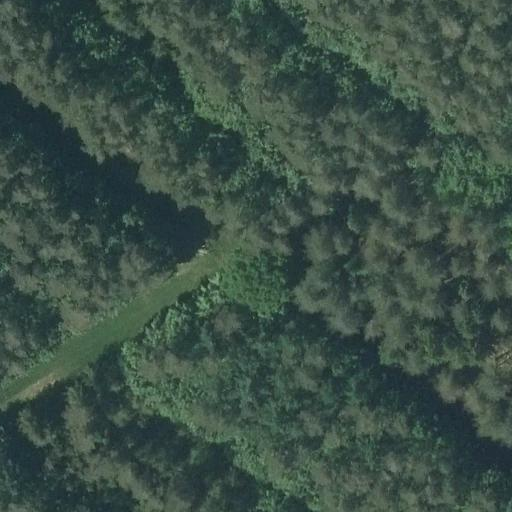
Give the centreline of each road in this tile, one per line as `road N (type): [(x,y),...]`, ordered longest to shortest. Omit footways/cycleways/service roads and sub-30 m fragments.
road 1 (unknown): [(255,254),(511,444)]
road 2 (track): [(0,66),(255,254)]
road 3 (track): [(0,408),(255,254)]
road 4 (unknown): [(255,254),(511,106)]
